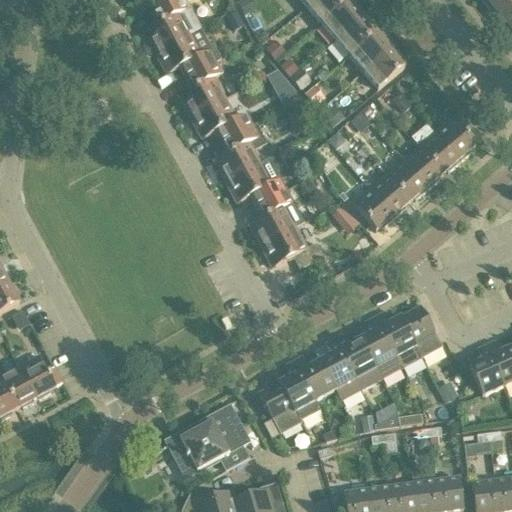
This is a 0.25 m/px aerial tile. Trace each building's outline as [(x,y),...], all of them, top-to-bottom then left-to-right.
[(156,28),(143,36),(149,47),(147,48),(153,58),(154,57),(200,32),(182,0),(165,0),(157,5),(155,11),(149,14),(156,28)] [(297,0),(307,11),(319,0),(297,0)] [(319,0),(307,11),(321,27),(349,4),(345,0),(319,0)] [(511,3),(511,0),(482,0),(480,2),(490,14),(492,13),(496,17),(511,3)] [(247,1),(237,7),(243,18),(253,13),(247,1)] [(511,3),(496,17),(500,22),(498,23),(508,35),(511,31),(511,3)] [(352,8),(349,4),(321,27),(336,44),(365,19),(354,7),(352,8)] [(236,15),(226,20),(233,34),(243,29),(236,15)] [(365,19),(336,44),(349,60),(377,37),(373,32),(375,31),(365,19)] [(210,49),(200,32),(154,57),(166,79),(179,71),(185,82),(216,65),(220,63),(212,48),(210,49)] [(380,41),(377,37),(349,60),(363,77),(392,52),(382,40),(380,41)] [(275,44),(265,52),(275,64),(285,56),(275,44)] [(403,64),(392,52),(363,77),(377,94),(405,70),(401,65),(403,64)] [(288,80),(297,73),(288,61),(279,69),(288,80)] [(185,82),(191,93),(178,100),(190,122),(224,103),(213,82),(222,77),(216,65),(185,82)] [(302,74),(290,83),(299,94),(311,85),(302,74)] [(323,102),(314,89),(303,98),(313,110),(323,102)] [(400,98),(392,105),(402,117),(411,110),(400,98)] [(224,103),(190,122),(201,143),(215,136),(221,146),(251,130),(245,118),(235,124),(224,103)] [(331,111),(321,119),(332,132),(342,124),(331,111)] [(300,125),(309,121),(305,112),(295,117),(300,125)] [(360,117),(350,125),(358,134),(367,127),(360,117)] [(451,121),(434,136),(459,165),(471,155),(469,153),(475,148),(451,121)] [(221,146),(227,158),(213,165),(225,186),(259,167),(253,155),(266,148),(255,128),(251,130),(221,146)] [(459,165),(434,136),(417,150),(441,177),(445,173),(447,175),(459,165)] [(341,142),(337,137),(328,144),(336,153),(341,149),(341,142)] [(441,177),(417,150),(401,164),(426,193),(438,183),(437,181),(441,177)] [(259,167),(225,186),(237,207),(250,200),(256,211),(287,194),(270,162),(259,167)] [(401,164),(385,178),(408,205),(413,202),(414,203),(426,193),(401,164)] [(385,178),(368,192),(393,221),(405,211),(404,209),(408,205),(385,178)] [(393,221),(368,192),(351,207),(375,234),(380,230),(381,232),(393,221)] [(262,221),(248,229),(260,250),(295,232),(304,226),(287,194),(256,211),(262,221)] [(345,207),(334,216),(347,232),(358,223),(345,207)] [(306,253),(295,232),(260,250),(272,272),(292,261),(299,274),(323,261),(315,248),(306,253)] [(1,273),(0,271),(0,291),(11,286),(3,272),(1,273)] [(0,291),(0,316),(19,307),(16,301),(18,300),(11,286),(0,291)] [(414,351),(420,363),(442,351),(420,310),(400,321),(416,350),(414,351)] [(20,331),(31,326),(25,313),(14,318),(20,331)] [(416,350),(400,321),(387,328),(382,317),(374,321),(395,362),(401,373),(420,363),(414,351),(416,350)] [(226,320),(221,323),(225,332),(230,329),(226,320)] [(401,373),(395,362),(374,321),(365,326),(371,337),(360,342),(376,372),(375,373),(380,383),(381,384),(401,373)] [(0,332),(0,360),(11,355),(0,332)] [(341,339),(334,343),(362,393),(380,383),(375,373),(376,372),(360,342),(347,349),(341,339)] [(330,358),(320,364),(336,394),(335,394),(340,405),(362,393),(334,343),(325,348),(330,358)] [(494,345),(486,348),(504,390),(511,386),(511,353),(511,351),(499,356),(494,345)] [(504,390),(486,348),(476,353),(481,364),(468,370),(482,400),(504,390)] [(37,359),(18,370),(28,389),(36,404),(50,397),(49,394),(55,391),(54,390),(61,386),(52,370),(45,374),(37,359)] [(336,394),(320,364),(307,371),(301,360),(294,364),(316,404),(335,394),(336,394)] [(290,380),(279,386),(295,416),(296,415),(301,425),(321,414),(316,404),(294,364),(285,369),(290,380)] [(18,370),(0,379),(0,382),(16,412),(21,409),(22,411),(36,404),(18,370)] [(0,382),(0,423),(12,417),(11,415),(16,412),(0,382)] [(458,399),(451,385),(439,391),(446,405),(458,399)] [(295,416),(279,386),(258,397),(271,422),(279,436),(280,438),(302,427),(296,415),(295,416)] [(189,437),(168,448),(185,481),(217,464),(224,476),(249,463),(242,450),(249,447),(252,452),(253,451),(232,412),(230,409),(236,406),(235,405),(228,409),(186,431),(189,437)] [(375,434),(399,431),(397,417),(374,429),(375,434)] [(410,420),(399,422),(400,430),(411,429),(410,420)] [(271,422),(263,426),(270,441),(279,436),(271,422)] [(363,436),(375,434),(374,429),(373,422),(361,424),(363,436)] [(338,433),(341,442),(354,438),(352,429),(338,433)] [(427,433),(429,442),(441,440),(439,431),(427,433)] [(427,433),(416,435),(417,443),(429,442),(427,433)] [(330,434),(322,440),(326,447),(336,444),(330,434)] [(488,437),(489,446),(502,444),(500,435),(488,437)] [(395,437),(382,439),(383,448),(396,446),(395,437)] [(489,446),(488,437),(476,439),(477,448),(489,446)] [(383,448),(382,439),(370,441),(371,450),(383,448)] [(421,445),(418,449),(419,453),(422,456),(426,455),(429,452),(428,447),(425,445),(421,445)] [(474,448),(464,449),(465,460),(476,459),(474,448)] [(328,452),(322,454),(317,455),(319,463),(331,460),(328,452)] [(461,511),(458,482),(434,485),(438,511),(461,511)] [(511,511),(511,482),(494,485),(497,511),(511,511)] [(214,501),(209,485),(191,494),(181,511),(231,511),(230,506),(231,505),(228,497),(214,501)] [(438,511),(434,485),(412,488),(415,511),(438,511)] [(497,511),(494,485),(471,488),(473,511),(497,511)] [(251,499),(231,505),(230,506),(231,511),(283,511),(276,487),(250,495),(251,499)] [(415,511),(412,488),(389,491),(392,511),(415,511)] [(392,511),(389,491),(367,494),(368,511),(392,511)] [(368,511),(367,494),(343,497),(345,511),(368,511)] [(331,499),(334,511),(345,511),(343,497),(331,499)]
